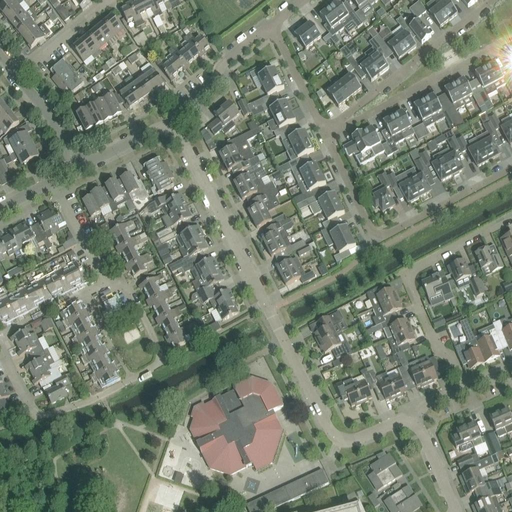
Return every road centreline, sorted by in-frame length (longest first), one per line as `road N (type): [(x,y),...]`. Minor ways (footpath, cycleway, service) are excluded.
road 1 (unclassified): [(413,422),(351,440),(329,430),(170,130)]
road 2 (residential): [(511,170),(375,240),(324,135)]
road 3 (residential): [(468,387),(454,354),(436,347),(408,274),(511,220)]
road 4 (residential): [(324,135),(492,0)]
road 5 (residential): [(511,38),(324,135)]
road 6 (residential): [(132,379),(84,404),(35,414),(0,352)]
road 7 (residential): [(170,130),(226,74),(222,62),(272,24)]
road 8 (residential): [(132,379),(162,363),(159,350),(120,276),(104,285)]
road 9 (residential): [(324,135),(272,24)]
road 10 (residential): [(16,77),(111,0)]
